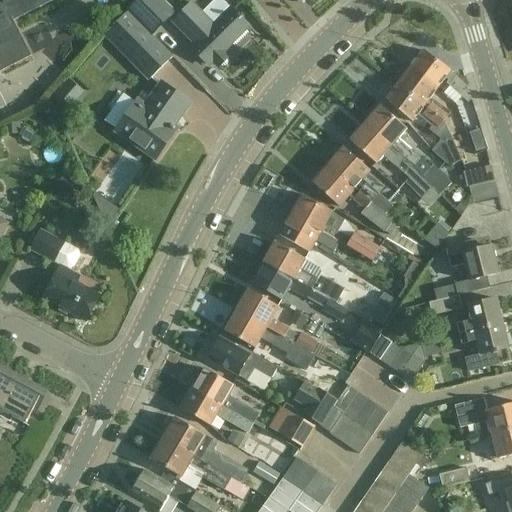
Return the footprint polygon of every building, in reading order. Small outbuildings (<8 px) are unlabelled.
[(0,0),(0,73),(32,57),(21,36),(13,22),(55,0),(0,0)] [(127,11),(128,13),(151,36),(163,25),(174,13),(161,0),(138,0),(127,11)] [(223,52),(249,27),(232,9),(214,27),(192,5),(174,22),(196,44),(192,49),(209,66),(213,62),(219,67),(229,57),(223,52)] [(151,36),(128,13),(105,35),(150,80),(173,58),(151,36)] [(424,52),(412,68),(438,89),(442,84),(468,103),(470,99),(467,90),(451,73),(424,52)] [(409,72),(398,87),(436,117),(438,115),(442,117),(438,122),(442,125),(443,123),(445,126),(443,123),(450,114),(434,102),(433,105),(429,102),(436,92),(438,89),(412,68),(409,72)] [(70,79),(52,99),(65,111),(83,91),(70,79)] [(190,104),(161,83),(150,100),(143,95),(138,102),(137,101),(116,132),(151,157),(156,160),(177,129),(173,126),(179,118),(180,118),(190,104)] [(445,126),(443,123),(442,125),(438,122),(442,117),(438,115),(436,117),(398,87),(387,102),(412,124),(421,114),(436,126),(431,132),(443,141),(433,153),(450,167),(462,161),(456,149),(445,126)] [(382,108),(367,125),(413,165),(412,166),(411,167),(422,178),(430,170),(427,166),(421,161),(398,141),(407,131),(382,108)] [(421,198),(432,188),(422,178),(411,167),(412,166),(413,165),(367,125),(366,126),(366,125),(350,142),(376,165),(384,156),(405,174),(404,175),(409,179),(405,182),(421,198)] [(23,129),(20,135),(33,143),(37,136),(23,129)] [(488,148),(482,130),(471,133),(477,151),(488,148)] [(328,168),(398,228),(400,225),(393,220),(386,215),(393,207),(363,180),(370,172),(345,149),(328,168)] [(430,170),(422,178),(432,188),(439,195),(450,184),(433,167),(430,170)] [(392,237),(398,228),(328,168),(313,184),(339,207),(349,195),(365,210),(362,214),(386,234),(387,233),(392,237)] [(467,188),(493,182),(489,168),(463,174),(467,188)] [(333,213),(303,195),(286,224),(317,241),(316,242),(334,252),(338,244),(347,249),(347,248),(371,262),(380,248),(356,234),(353,240),(338,231),(344,221),(332,214),(333,213)] [(463,200),(454,209),(461,216),(467,207),(468,206),(463,200)] [(393,207),(386,215),(393,220),(399,213),(393,207)] [(437,223),(430,232),(441,242),(448,234),(437,223)] [(317,241),(286,224),(279,236),(310,253),(316,242),(317,241)] [(86,323),(101,296),(76,283),(80,277),(68,270),(69,269),(74,268),(80,256),(79,251),(41,231),(39,236),(34,233),(28,244),(33,247),(31,250),(61,267),(43,300),(86,323)] [(455,285),(439,289),(442,300),(456,297),(490,289),(487,277),(498,274),(491,247),(478,250),(475,241),(445,248),(451,269),(466,265),(470,281),(455,284),(455,285)] [(306,259),(276,243),(265,263),(336,303),(345,288),(320,275),(322,273),(320,268),(306,260),(306,259)] [(413,283),(422,268),(409,260),(400,275),(413,283)] [(336,303),(265,263),(254,283),(283,299),(290,287),(326,307),(324,310),(342,321),(348,310),(336,303)] [(238,310),(294,341),(298,334),(272,319),(279,307),(249,290),(238,310)] [(382,327),(398,303),(384,294),(368,318),(382,327)] [(442,300),(429,304),(432,316),(459,309),(456,297),(442,300)] [(457,325),(460,335),(503,325),(497,300),(468,307),(471,321),(457,325)] [(316,355),(313,353),(296,344),(295,344),(296,343),(294,341),(238,310),(226,330),(256,347),(260,339),(288,355),(285,359),(307,372),(316,355)] [(295,311),(288,324),(300,330),(307,318),(295,311)] [(364,320),(350,343),(366,352),(369,355),(382,337),(380,335),(383,331),(364,320)] [(509,350),(503,325),(460,335),(462,345),(477,341),(480,355),(466,359),(469,372),(499,365),(496,353),(509,350)] [(302,333),(296,344),(313,353),(319,343),(302,333)] [(369,355),(380,361),(392,343),(382,337),(369,355)] [(221,339),(210,359),(247,380),(254,368),(273,379),(279,368),(272,364),(251,352),(250,355),(221,339)] [(421,345),(400,375),(410,382),(422,364),(425,360),(422,358),(441,354),(439,346),(437,341),(421,345)] [(380,361),(390,368),(402,351),(392,343),(380,361)] [(390,368),(400,375),(421,345),(405,349),(403,351),(402,351),(390,368)] [(205,368),(193,388),(247,419),(254,423),(260,413),(228,395),(234,385),(205,368)] [(17,383),(0,373),(0,410),(2,412),(17,383)] [(320,426),(333,407),(337,401),(318,388),(318,390),(305,382),(294,401),(306,409),(303,415),(320,426)] [(17,383),(2,412),(26,425),(41,396),(17,383)] [(337,401),(333,407),(343,414),(358,392),(348,385),(337,401)] [(248,433),(254,423),(247,419),(193,388),(182,409),(211,425),(217,415),(248,433)] [(358,392),(343,414),(353,421),(368,399),(358,392)] [(368,399),(353,421),(363,428),(378,406),(368,399)] [(490,423),(493,437),(511,432),(511,405),(487,412),(484,401),(456,408),(461,429),(486,423),(486,424),(490,423)] [(378,406),(363,428),(373,435),(373,434),(388,413),(378,406)] [(320,426),(319,426),(329,433),(343,414),(333,407),(320,426)] [(301,445),(312,426),(288,412),(282,422),(286,424),(280,433),(301,445)] [(329,433),(329,434),(339,440),(353,421),(343,414),(329,433)] [(176,418),(164,438),(211,465),(231,477),(234,473),(237,468),(199,446),(205,435),(176,418)] [(353,421),(339,440),(349,447),(349,448),(363,428),(353,421)] [(363,428),(349,448),(359,454),(373,435),(363,428)] [(231,432),(226,440),(239,448),(243,439),(231,432)] [(511,432),(493,437),(496,451),(480,455),(482,463),(498,459),(499,460),(511,456),(511,432)] [(246,485),(164,438),(152,458),(182,475),(189,464),(205,473),(202,478),(244,502),(251,488),(246,486),(246,485)] [(396,454),(417,468),(423,459),(403,444),(396,454)] [(409,479),(410,477),(417,468),(396,454),(389,465),(409,479)] [(283,477),(293,484),(306,465),(297,458),(283,477)] [(259,461),(253,471),(273,483),(279,473),(259,461)] [(304,491),(317,472),(306,465),(293,484),(304,491)] [(403,489),(404,486),(409,479),(389,465),(382,475),(403,489)] [(476,467),(467,469),(439,476),(443,490),(479,481),(476,467)] [(146,470),(134,491),(162,507),(169,496),(188,507),(188,508),(195,511),(218,511),(221,507),(198,493),(199,492),(165,472),(162,479),(146,470)] [(304,491),(313,498),(327,479),(317,472),(304,491)] [(375,484),(396,498),(398,496),(403,489),(382,475),(375,484)] [(404,486),(423,499),(430,489),(410,477),(409,479),(404,486)] [(277,487),(297,501),(312,511),(318,511),(323,506),(284,478),(277,487)] [(327,479),(313,498),(324,505),(337,486),(327,479)] [(389,508),(391,506),(396,498),(375,484),(369,494),(389,508)] [(416,509),(423,499),(404,486),(403,489),(398,496),(416,509)] [(273,511),(289,511),(297,501),(277,487),(264,506),(273,511)] [(511,511),(511,490),(506,492),(507,493),(490,498),(493,506),(509,501),(511,511)] [(374,511),(386,511),(389,508),(369,494),(362,503),(374,511)] [(398,496),(396,498),(391,506),(399,511),(413,511),(416,509),(398,496)] [(312,511),(297,501),(289,511),(312,511)] [(143,511),(127,502),(121,511),(143,511)] [(374,511),(362,503),(356,511),(374,511)]
